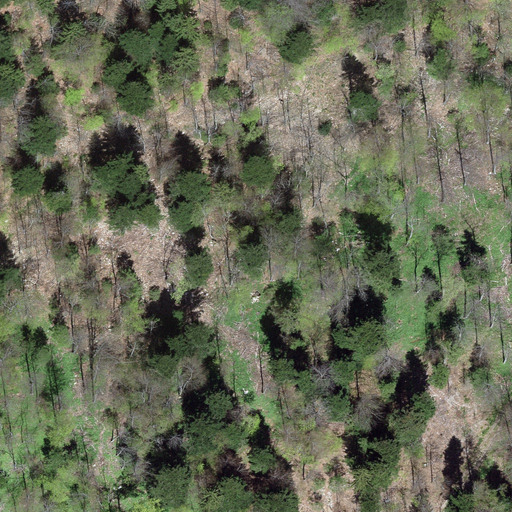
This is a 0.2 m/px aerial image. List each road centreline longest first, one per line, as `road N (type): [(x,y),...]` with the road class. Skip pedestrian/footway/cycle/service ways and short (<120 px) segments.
road 1 (track): [(0,242),(94,150),(207,109)]
road 2 (track): [(445,511),(511,395)]
